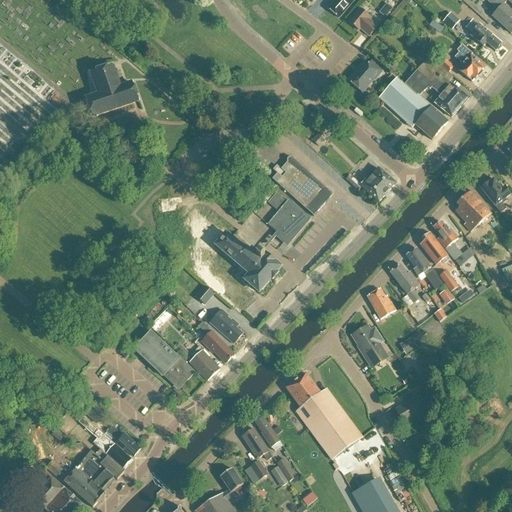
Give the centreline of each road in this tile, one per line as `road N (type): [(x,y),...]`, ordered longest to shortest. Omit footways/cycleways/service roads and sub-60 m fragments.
road 1 (tertiary): [(171,428),(198,410),(415,183)]
road 2 (unclassified): [(329,340),(511,134)]
road 3 (unclassified): [(163,511),(329,340)]
road 4 (unclassified): [(432,511),(329,340)]
road 5 (residential): [(249,134),(201,194),(179,175),(219,136)]
road 6 (tertiary): [(415,183),(511,71)]
road 7 (unclassified): [(415,183),(307,90)]
